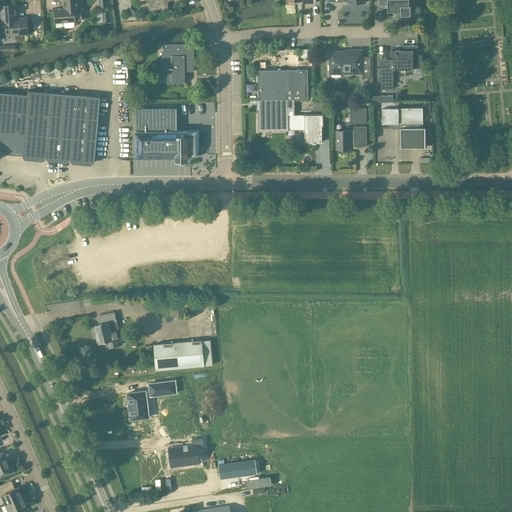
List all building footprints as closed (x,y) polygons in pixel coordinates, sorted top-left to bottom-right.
[(78,15),(77,0),(63,0),(64,3),(67,3),(67,9),(54,10),(55,23),(64,22),(64,27),(65,28),(73,27),(74,26),(74,22),(75,22),(75,15),(78,15)] [(148,0),(149,11),(168,9),(167,0),(172,0),(143,0),(143,1),(148,0)] [(378,0),(378,6),(387,6),(387,12),(394,12),(394,15),(401,15),(401,16),(411,16),(411,7),(412,7),(415,7),(415,6),(413,6),(413,3),(414,3),(413,0),(378,0)] [(6,28),(6,36),(28,35),(26,18),(19,19),(18,4),(0,5),(2,28),(6,28)] [(171,82),(171,83),(184,83),(184,80),(187,80),(187,78),(187,76),(184,76),(184,72),(193,72),(193,48),(185,49),(185,44),(161,45),(161,49),(162,49),(163,59),(160,59),(160,82),(171,82)] [(0,46),(0,53),(6,54),(6,52),(16,52),(15,45),(0,46)] [(393,63),(381,63),(381,90),(393,90),(393,70),(413,70),(413,63),(421,63),(421,55),(417,55),(417,46),(403,46),(403,51),(396,51),(396,50),(391,50),(391,55),(392,55),(393,63)] [(329,53),(330,74),(362,74),(361,51),(350,51),(350,53),(329,53)] [(288,100),(308,100),(308,99),(307,70),(279,70),(257,71),(258,100),(258,101),(288,100)] [(0,150),(6,151),(5,155),(23,156),(23,152),(30,152),(76,157),(88,158),(95,158),(100,98),(28,92),(27,95),(0,93),(0,150)] [(288,130),(288,116),(288,100),(258,101),(258,106),(258,131),(288,130)] [(422,123),(422,108),(398,108),(398,102),(393,102),(381,102),(382,113),(382,124),(386,124),(391,124),(391,125),(391,126),(392,127),(393,128),(394,128),(397,128),(400,128),(400,138),(400,148),(425,148),(425,128),(422,128),(422,123)] [(176,159),(178,161),(184,161),(186,159),(186,157),(188,157),(191,157),(195,154),(196,152),(196,149),(196,133),(176,133),(176,108),(136,109),(136,158),(176,157),(176,159)] [(366,124),(366,109),(353,109),(353,124),(366,124)] [(304,130),(304,143),(321,143),(321,126),(323,126),(322,115),(304,115),(304,116),(288,116),(288,130),(304,130)] [(366,147),(366,127),(353,127),(353,131),(336,131),(336,150),(349,150),(349,144),(353,144),(353,147),(366,147)] [(95,158),(23,152),(23,156),(23,159),(25,162),(43,163),(46,161),(46,160),(47,160),(47,161),(49,163),(66,165),(69,163),(69,162),(70,162),(70,163),(73,165),(91,167),(94,165),(94,164),(95,164),(95,158)] [(101,325),(94,326),(98,343),(104,342),(105,348),(122,345),(118,330),(113,331),(111,323),(116,322),(114,312),(99,316),(101,325)] [(201,340),(153,344),(156,370),(204,366),(201,340)] [(145,388),(127,390),(130,416),(148,414),(145,393),(176,389),(174,378),(148,381),(149,388),(145,388)] [(183,443),(168,445),(171,463),(198,459),(197,452),(196,443),(204,442),(203,435),(192,436),(192,442),(183,443)] [(0,476),(6,474),(6,475),(13,472),(10,465),(9,465),(3,452),(0,453),(0,476)] [(256,473),(255,460),(218,465),(220,478),(256,473)] [(0,496),(2,496),(6,505),(24,497),(22,491),(20,491),(19,487),(15,489),(11,480),(0,485),(0,496)] [(24,511),(23,509),(27,507),(26,503),(27,503),(24,497),(6,505),(9,511),(24,511)]
